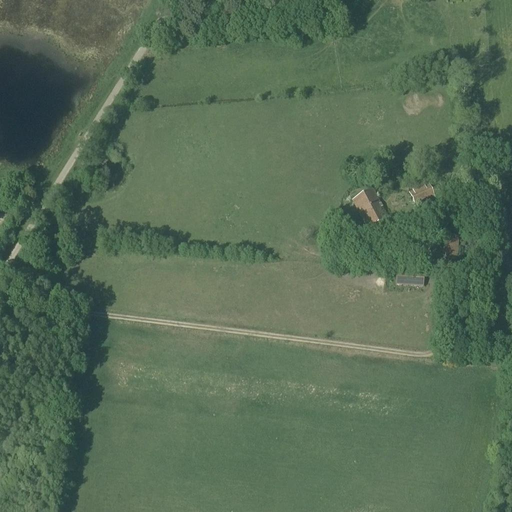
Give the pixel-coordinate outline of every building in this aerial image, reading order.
[(428,186),(410,194),(416,209),(435,201),(428,186)] [(367,230),(388,220),(373,192),(356,201),(359,207),(356,208),(367,230)] [(452,234),(445,234),(442,259),(450,260),(452,234)] [(424,266),(425,254),(405,252),(404,265),(424,266)] [(422,286),(423,279),(397,277),(397,284),(422,286)]
